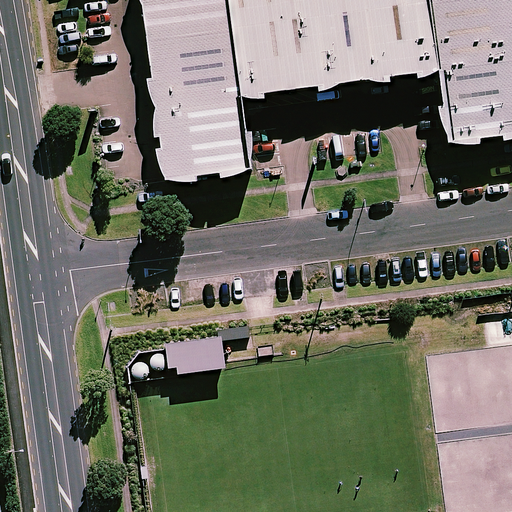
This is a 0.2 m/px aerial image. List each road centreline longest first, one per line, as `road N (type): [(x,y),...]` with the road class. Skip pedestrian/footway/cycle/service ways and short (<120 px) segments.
road 1 (residential): [(34,274),(511,210)]
road 2 (secondary): [(34,274),(0,14)]
road 3 (secondary): [(68,511),(34,274)]
